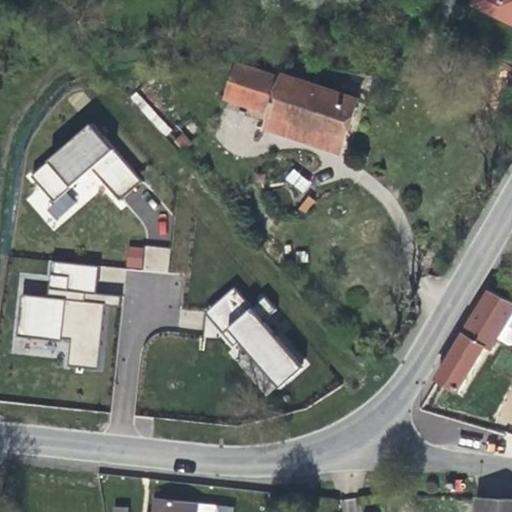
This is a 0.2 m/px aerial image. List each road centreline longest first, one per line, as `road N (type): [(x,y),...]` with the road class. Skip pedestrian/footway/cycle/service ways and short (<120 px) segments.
road 1 (track): [(390,406),(116,95)]
road 2 (secondary): [(360,448),(511,200)]
road 3 (secondary): [(118,446),(263,460),(360,448)]
road 4 (residential): [(118,446),(143,286)]
road 5 (residential): [(360,448),(511,460)]
